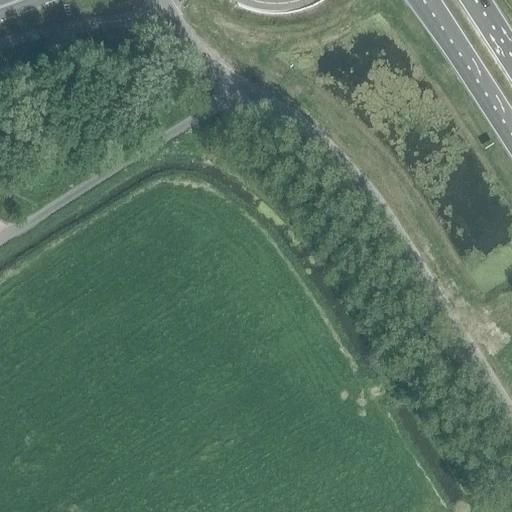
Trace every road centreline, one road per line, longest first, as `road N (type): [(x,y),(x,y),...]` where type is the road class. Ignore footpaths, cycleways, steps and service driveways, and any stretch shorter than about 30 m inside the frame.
road 1 (unclassified): [(511,420),(356,183),(303,131),(241,89)]
road 2 (unclassified): [(0,239),(241,89)]
road 3 (trunk): [(414,0),(511,146)]
road 4 (unclassified): [(241,89),(191,49),(158,0)]
